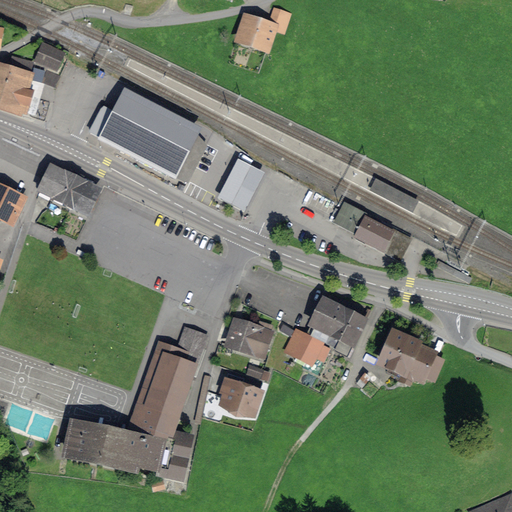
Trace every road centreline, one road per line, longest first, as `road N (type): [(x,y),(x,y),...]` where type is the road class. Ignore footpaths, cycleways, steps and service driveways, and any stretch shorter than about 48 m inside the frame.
road 1 (primary): [(461,300),(342,275),(274,250),(0,120)]
road 2 (residential): [(260,0),(148,24),(81,11),(0,52)]
